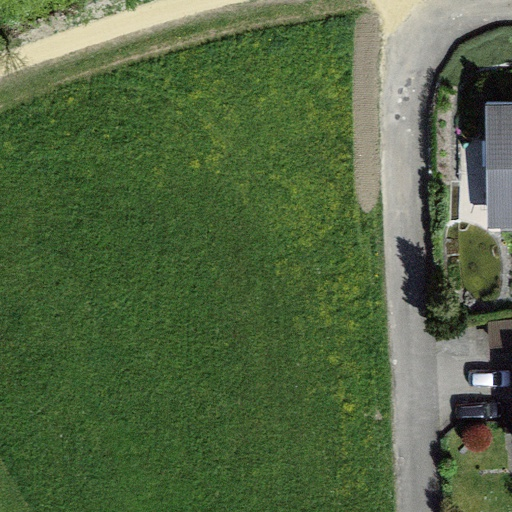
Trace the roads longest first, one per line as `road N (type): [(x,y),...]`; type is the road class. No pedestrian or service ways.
road 1 (residential): [(401,0),(415,511)]
road 2 (track): [(0,71),(231,0)]
